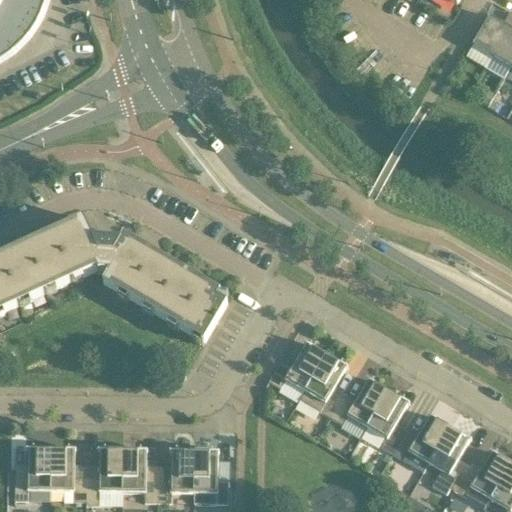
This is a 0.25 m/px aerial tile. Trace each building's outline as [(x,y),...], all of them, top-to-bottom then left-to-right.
[(0,0),(0,59),(10,53),(26,38),(38,20),(44,0),(0,0)] [(511,23),(511,16),(509,14),(503,26),(489,18),(472,47),(492,59),(511,23)] [(511,23),(492,59),(510,69),(511,66),(511,23)] [(489,106),(492,100),(485,96),(482,101),(489,106)] [(502,103),(496,113),(506,119),(511,109),(502,103)] [(121,245),(103,243),(93,243),(83,222),(0,259),(0,311),(1,311),(3,316),(19,308),(20,310),(21,310),(18,303),(27,299),(29,304),(45,296),(46,298),(47,298),(44,291),(53,287),(56,292),(71,284),(72,286),(73,285),(70,279),(80,275),(82,280),(98,272),(100,276),(101,275),(110,276),(103,287),(128,302),(127,303),(128,304),(129,302),(152,316),(152,318),(153,319),(154,317),(177,331),(176,332),(177,333),(178,332),(202,346),(201,347),(202,347),(203,346),(204,347),(227,308),(216,301),(220,296),(124,239),(121,245)] [(266,389),(267,389),(269,386),(280,392),(285,383),(304,394),(305,394),(326,358),(305,345),(304,346),(305,347),(292,370),(282,364),(284,361),(283,360),(266,389)] [(348,370),(326,358),(305,394),(304,394),(299,403),(319,415),(315,422),(326,428),(330,421),(343,400),(345,396),(334,390),(346,371),(347,371),(348,370)] [(343,400),(330,421),(342,428),(347,419),(366,431),(388,394),(367,381),(366,382),(367,383),(353,406),(343,400)] [(409,407),(388,394),(366,431),(386,442),(381,451),(392,458),(405,436),(394,430),(408,407),(409,408),(409,407)] [(405,436),(392,458),(404,464),(409,456),(428,467),(450,430),(428,418),(428,419),(429,419),(415,442),(405,436)] [(471,443),(450,430),(428,467),(448,478),(442,487),(454,494),(466,472),(456,466),(470,443),(471,444),(471,443)] [(28,504),(28,494),(50,494),(51,452),(26,452),(26,453),(27,453),(27,480),(15,480),(15,476),(14,508),(15,508),(15,504),(28,504)] [(51,452),(50,494),(73,495),(73,505),(86,505),(86,481),(74,480),(75,453),(76,453),(76,452),(51,452)] [(122,496),(123,453),(98,453),(98,454),(99,454),(99,481),(86,481),(86,505),(99,506),(100,495),(122,496)] [(123,453),(122,496),(144,496),(144,506),(158,507),(158,482),(146,482),(146,455),(147,455),(147,453),(123,453)] [(158,482),(158,507),(171,507),(171,496),(193,497),(194,454),(169,454),(169,455),(171,455),(170,482),(158,482)] [(194,454),(193,497),(194,497),(194,507),(229,508),(229,511),(230,479),(229,479),(229,483),(217,482),(218,456),(219,456),(219,454),(194,454)] [(466,472),(454,494),(465,501),(471,492),(490,503),(511,466),(490,454),(490,455),(491,455),(477,479),(466,472)] [(511,511),(511,466),(490,503),(505,511),(511,511)] [(404,508),(403,511),(422,511),(423,508),(409,500),(404,508)]
